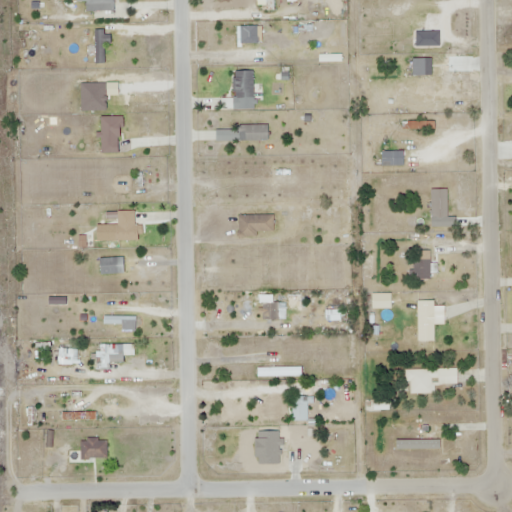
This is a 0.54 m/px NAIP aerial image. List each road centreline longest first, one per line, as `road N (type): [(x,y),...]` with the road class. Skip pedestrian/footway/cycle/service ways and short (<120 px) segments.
road 1 (residential): [(51,483),(193,493),(497,482),(487,0)]
road 2 (residential): [(189,0),(193,493)]
